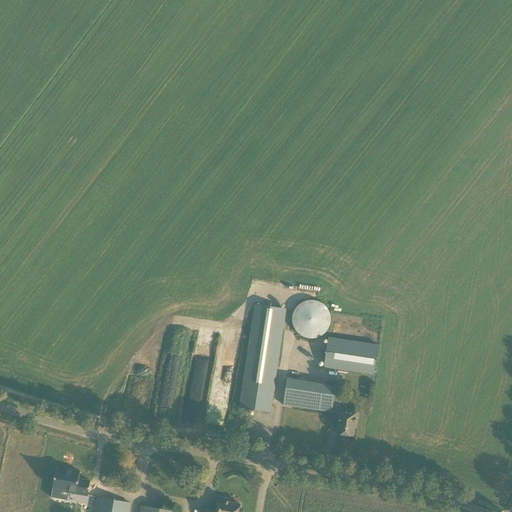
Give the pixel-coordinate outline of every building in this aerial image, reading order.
[(302,336),(303,337),(305,338),(306,338),(308,339),(309,339),(311,339),(313,339),(314,339),(316,338),(317,338),(319,337),(320,336),(322,336),(323,335),(324,333),(325,332),(326,331),(327,330),(328,328),(329,327),(329,325),(330,323),(330,322),(330,320),(330,318),(330,317),(329,315),(329,314),(328,312),(327,311),(326,309),(325,308),(324,307),(323,306),(322,305),(320,304),(319,303),(317,302),(316,302),(314,302),(313,301),(311,301),(309,301),(308,302),(306,302),(305,302),(303,303),(302,304),(300,305),(299,306),(298,307),(297,308),(296,309),(295,311),(294,312),(293,314),(293,315),(292,317),(292,318),(292,320),(292,322),(292,323),(293,325),(293,327),(294,328),(295,330),(296,331),(297,332),(298,333),(299,335),(300,336),(302,336)] [(274,387),(286,309),(255,304),(239,408),(271,413),(275,387),(274,387)] [(324,368),(374,377),(378,345),(329,337),(324,368)] [(202,393),(207,349),(194,347),(188,392),(202,393)] [(158,377),(155,406),(169,407),(172,378),(158,377)] [(283,405),(332,413),(336,387),(287,379),(283,405)] [(336,434),(353,437),(355,425),(357,425),(359,411),(340,408),(336,434)] [(69,493),(87,496),(90,481),(78,479),(80,472),(66,469),(66,471),(56,469),(53,488),(69,491),(69,493)] [(207,505),(205,511),(238,511),(240,504),(229,502),(229,499),(218,497),(216,507),(207,505)] [(94,511),(128,511),(130,504),(97,498),(94,511)]
